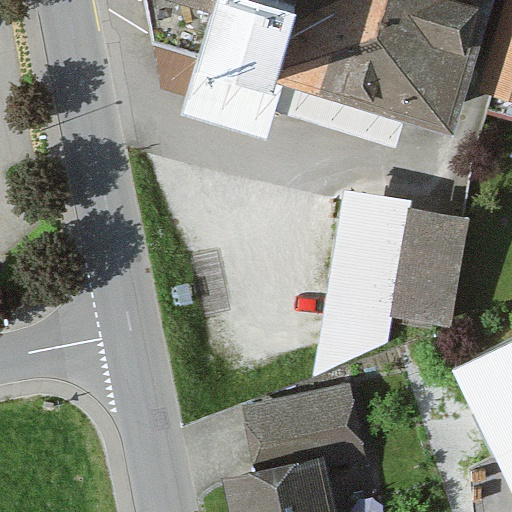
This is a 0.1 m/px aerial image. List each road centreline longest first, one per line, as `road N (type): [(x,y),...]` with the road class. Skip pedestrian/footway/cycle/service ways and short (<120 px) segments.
road 1 (unclassified): [(136,336),(68,0)]
road 2 (unclassified): [(166,511),(136,336)]
road 3 (residential): [(136,336),(0,361)]
